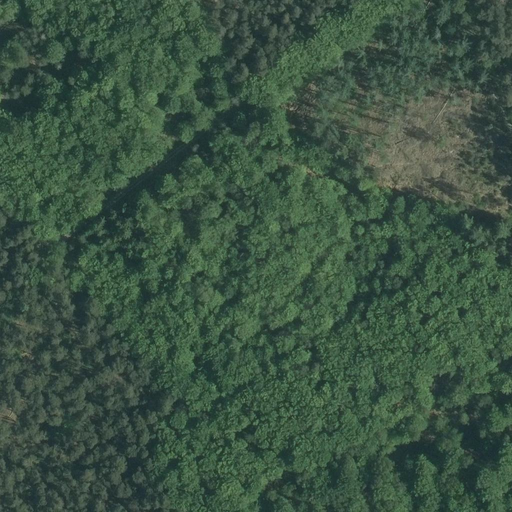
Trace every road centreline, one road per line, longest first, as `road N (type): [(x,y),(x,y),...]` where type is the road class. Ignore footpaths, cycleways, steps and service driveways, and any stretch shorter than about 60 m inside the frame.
road 1 (track): [(0,296),(74,230),(381,0)]
road 2 (track): [(511,129),(446,0)]
